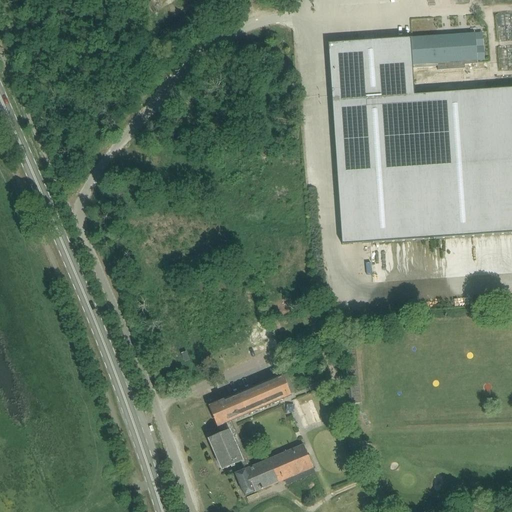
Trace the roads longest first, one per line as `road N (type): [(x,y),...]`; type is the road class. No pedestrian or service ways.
road 1 (track): [(315,16),(335,287),(511,277)]
road 2 (primary): [(163,511),(102,334),(0,97)]
road 3 (unclassified): [(400,511),(380,493),(317,342),(157,407)]
road 4 (unclassified): [(157,407),(74,215)]
